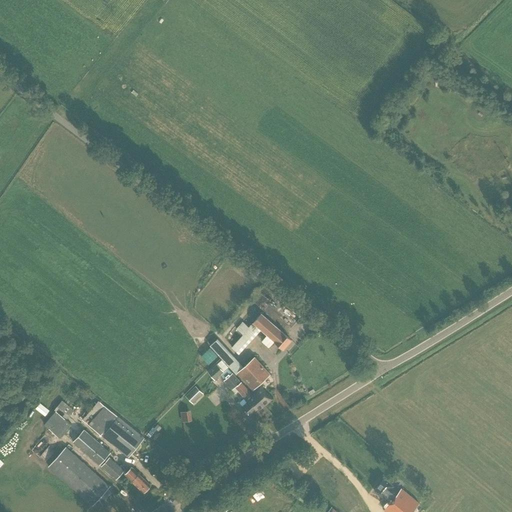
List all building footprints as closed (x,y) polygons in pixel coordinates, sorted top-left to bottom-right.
[(0,130),(12,138),(31,111),(20,103),(0,130)] [(251,314),(237,329),(243,335),(232,348),(237,352),(259,328),(283,349),(290,342),(260,316),(257,319),(251,314)] [(238,373),(255,392),(254,394),(264,405),(272,399),(261,387),(259,384),(270,374),(255,357),(244,367),(218,339),(210,346),(236,374),(238,373)] [(208,373),(215,381),(229,368),(222,360),(208,373)] [(264,405),(254,394),(252,395),(241,382),(241,383),(233,373),(224,381),(232,391),(235,388),(247,399),(246,400),(248,401),(242,407),(250,416),(256,410),(257,412),(264,405)] [(185,397),(178,404),(186,412),(203,394),(196,387),(185,397)] [(44,425),(58,436),(70,423),(67,420),(74,411),(63,401),(55,410),(56,411),(44,425)] [(99,402),(83,420),(89,425),(103,436),(129,457),(144,438),(118,417),(105,406),(99,402)] [(84,430),(73,442),(100,465),(110,453),(84,430)] [(55,438),(52,435),(47,439),(44,436),(32,449),(39,455),(55,438)] [(65,447),(49,466),(93,506),(110,487),(65,447)] [(109,457),(101,466),(116,480),(124,471),(109,457)] [(125,474),(128,476),(132,480),(132,481),(144,492),(151,485),(139,473),(138,474),(132,467),(125,474)] [(401,489),(396,495),(394,493),(397,489),(393,486),(394,486),(385,479),(374,491),(383,498),(384,498),(387,501),(388,499),(391,501),(384,510),(387,511),(412,511),(419,504),(401,489)]
